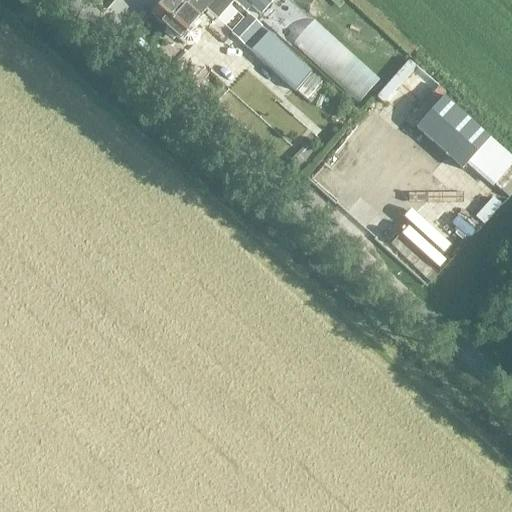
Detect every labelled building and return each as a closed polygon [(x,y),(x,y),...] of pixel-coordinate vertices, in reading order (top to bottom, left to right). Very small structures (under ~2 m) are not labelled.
[(165,0),(151,16),(165,29),(190,0),(165,0)] [(207,10),(215,1),(226,10),(233,3),(230,0),(190,0),(165,29),(179,41),(180,40),(187,45),(193,45),(198,40),(198,33),(191,27),(202,16),(209,22),(214,17),(207,10)] [(275,0),(243,0),(261,16),(275,0)] [(268,67),(297,92),(306,101),(321,84),(312,75),(296,60),(275,40),(249,16),(230,34),(257,60),(258,58),(268,67)] [(443,100),(417,129),(462,171),(489,141),(443,100)] [(509,196),(511,192),(511,174),(509,171),(496,186),(509,196)] [(487,224),(502,202),(492,195),(477,217),(487,224)]
